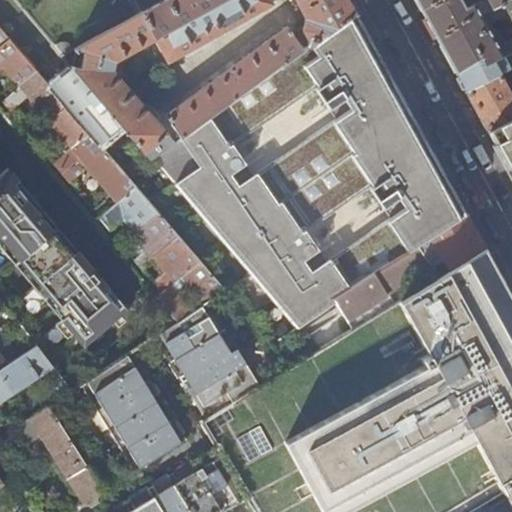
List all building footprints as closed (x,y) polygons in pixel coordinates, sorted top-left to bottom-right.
[(221,0),(156,36),(143,13),(77,50),(84,53),(82,68),(73,68),(74,69),(123,127),(152,160),(175,143),(113,71),(114,61),(156,39),(159,45),(152,48),(161,66),(271,3),(270,0),(296,0),(299,3),(306,18),(304,20),(301,28),(303,30),(300,32),(303,37),(298,43),(286,26),(166,115),(182,138),(282,63),(283,65),(355,12),(347,0),(221,0)] [(156,36),(221,0),(164,0),(143,13),(156,36)] [(511,0),(416,0),(430,25),(439,41),(448,58),(456,74),(481,56),(486,65),(511,52),(511,0)] [(382,62),(367,35),(355,12),(283,65),(282,63),(182,138),(175,143),(152,160),(301,330),(338,307),(334,300),(466,215),(454,194),(425,140),(403,100),(382,62)] [(0,60),(19,83),(13,88),(21,96),(26,91),(71,144),(65,148),(72,155),(77,151),(119,201),(114,205),(119,211),(124,207),(159,248),(155,252),(161,259),(165,255),(201,297),(197,301),(200,305),(223,290),(100,146),(50,88),(0,29),(0,60)] [(511,52),(486,65),(481,56),(456,74),(462,84),(467,93),(502,75),(511,70),(511,120),(489,133),(498,150),(511,175),(511,52)] [(74,69),(50,88),(100,146),(123,127),(74,69)] [(510,91),(502,75),(467,93),(479,115),(489,133),(511,120),(511,100),(508,93),(510,91)] [(0,105),(0,111),(14,128),(15,128),(161,303),(167,298),(0,105)] [(0,243),(88,347),(130,310),(82,252),(31,192),(11,168),(1,176),(0,174),(0,243)] [(334,300),(338,307),(353,329),(396,303),(389,293),(424,271),(431,281),(484,248),(475,232),(466,215),(334,300)] [(484,248),(431,281),(396,303),(353,329),(258,387),(205,420),(201,422),(216,448),(245,499),(252,511),(445,511),(447,511),(511,472),(511,299),(511,298),(493,265),(484,248)] [(165,308),(176,321),(188,313),(177,300),(165,308)] [(176,321),(153,338),(205,420),(258,387),(222,330),(215,334),(198,307),(188,313),(176,321)] [(36,347),(8,366),(0,371),(0,405),(54,369),(36,347)] [(130,353),(80,387),(134,475),(186,443),(180,434),(130,353)] [(0,371),(8,366),(0,355),(0,371)] [(49,408),(72,393),(59,376),(42,387),(49,398),(0,430),(0,440),(30,421),(49,408)] [(103,493),(49,408),(30,421),(82,506),(103,493)] [(218,511),(224,509),(226,511),(245,499),(216,448),(198,460),(187,466),(169,478),(153,488),(137,498),(115,511),(114,511),(218,511)] [(511,511),(511,472),(447,511),(448,511),(471,511),(504,493),(511,506),(511,511)]
